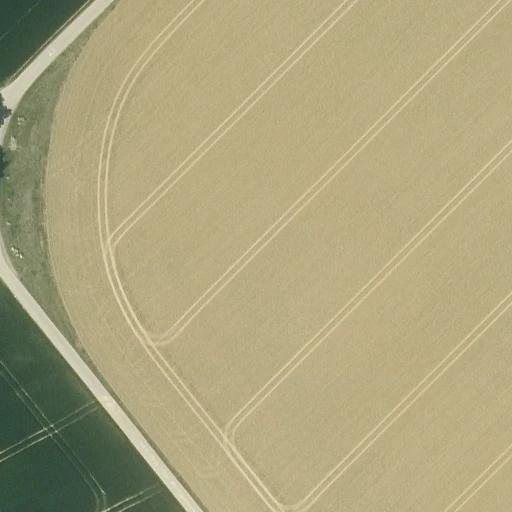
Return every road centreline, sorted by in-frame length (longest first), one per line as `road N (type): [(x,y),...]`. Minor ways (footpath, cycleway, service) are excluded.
road 1 (track): [(2,255),(210,511)]
road 2 (track): [(93,0),(17,77),(2,255)]
